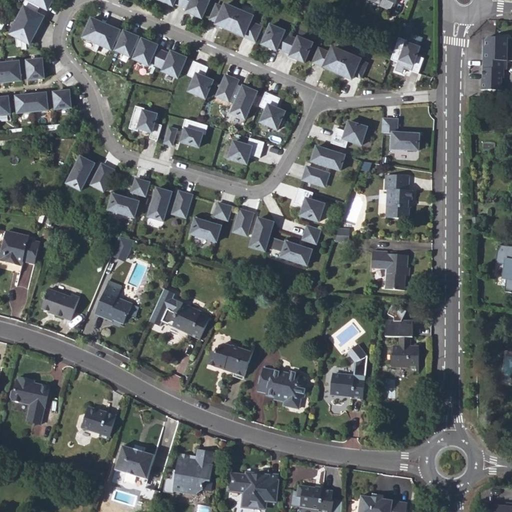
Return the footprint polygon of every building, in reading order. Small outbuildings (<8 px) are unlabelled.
[(28,0),(26,0),(23,6),(25,7),(37,14),(41,7),(47,11),(52,0),(28,0)] [(157,0),(158,0),(173,7),(174,4),(188,10),(187,12),(202,19),(210,0),(157,0)] [(393,2),(395,3),(396,0),(380,0),(378,5),(389,10),(393,2)] [(230,31),(239,11),(238,12),(224,6),(223,8),(216,5),(210,20),(217,23),(216,25),(230,31)] [(18,22),(11,35),(16,38),(26,43),(30,45),(37,31),(36,31),(44,17),(37,14),(25,7),(17,21),(18,22)] [(253,17),(239,11),(230,31),(231,30),(245,36),(253,17)] [(119,43),(123,34),(120,32),(120,31),(92,19),(83,38),(95,43),(92,50),(97,52),(100,45),(112,51),(116,41),(119,43)] [(261,27),(254,24),(248,39),(255,42),(261,27)] [(284,52),(290,37),(284,34),(285,32),(270,26),(262,45),(276,52),(278,49),(284,52)] [(139,39),(139,38),(124,32),(123,34),(119,43),(116,51),(131,58),(135,48),(138,50),(142,40),(139,39)] [(290,37),(284,52),(291,55),(290,57),(304,64),(313,44),(298,38),(297,40),(290,37)] [(406,40),(397,37),(390,59),(398,62),(399,60),(412,64),(410,70),(418,73),(423,57),(416,55),(419,47),(405,42),(406,40)] [(486,37),(484,40),(484,52),(482,52),(482,60),(506,61),(506,38),(486,37)] [(27,49),(26,43),(16,38),(17,47),(22,47),(22,50),(27,49)] [(171,52),(170,55),(157,49),(158,46),(143,39),(134,60),(149,66),(151,64),(164,69),(163,72),(178,79),(187,59),(171,52)] [(326,52),(319,49),(312,64),(320,67),(326,52)] [(337,75),(346,54),(346,55),(332,49),(323,68),(337,75)] [(346,54),(337,75),(338,75),(338,74),(352,80),(354,76),(361,79),(367,64),(360,61),(361,60),(346,54)] [(43,59),(28,61),(30,80),(45,79),(43,59)] [(506,61),(482,60),(482,83),(481,83),(480,90),(501,90),(501,78),(503,78),(503,69),(506,69),(506,61)] [(208,68),(194,61),(188,76),(194,79),(189,92),(206,99),(213,81),(204,77),(208,68)] [(0,83),(22,81),(20,62),(0,63),(0,83)] [(239,81),(226,75),(220,88),(233,94),(239,81)] [(245,120),(257,93),(243,86),(231,114),(245,120)] [(233,94),(220,88),(216,97),(229,102),(233,94)] [(55,93),(56,109),(72,108),(70,91),(55,93)] [(17,97),(19,114),(49,111),(47,93),(17,97)] [(280,99),(266,93),(259,107),(266,110),(261,123),(277,130),(285,113),(276,109),(280,99)] [(0,98),(0,115),(11,115),(9,97),(0,98)] [(145,109),(136,106),(129,128),(138,131),(139,129),(152,133),(150,138),(158,141),(162,125),(155,123),(158,115),(144,111),(145,109)] [(208,126),(185,119),(183,128),(185,129),(181,142),(199,148),(203,134),(205,135),(208,126)] [(397,120),(383,119),(382,133),(392,134),(391,149),(418,151),(419,135),(421,135),(421,132),(409,132),(409,134),(397,133),(397,120)] [(335,128),(330,143),(345,147),(348,140),(361,144),(367,126),(348,121),(345,131),(335,128)] [(169,128),(165,143),(173,145),(177,130),(169,128)] [(247,145),(234,141),(228,159),(247,165),(250,155),(260,158),(264,143),(249,138),(247,145)] [(345,155),(316,147),(312,162),(341,170),(345,155)] [(81,191),(94,165),(80,158),(67,184),(81,191)] [(108,184),(114,171),(102,165),(95,177),(108,184)] [(320,171),(307,167),(303,180),(316,184),(320,171)] [(320,171),(316,184),(326,187),(330,173),(320,171)] [(385,190),(387,191),(386,218),(409,219),(409,208),(408,208),(409,200),(412,200),(412,191),(408,191),(408,176),(386,175),(385,190)] [(103,192),(108,184),(95,177),(91,186),(103,192)] [(150,183),(136,179),(132,192),(146,196),(150,183)] [(164,221),(172,193),(157,188),(148,217),(164,221)] [(313,193),(298,188),(293,203),(303,206),(300,216),(318,222),(324,205),(310,200),(313,193)] [(113,195),(109,210),(135,218),(139,202),(123,197),(124,195),(112,191),(111,194),(113,195)] [(188,209),(192,195),(179,191),(175,205),(188,209)] [(232,207),(218,203),(214,216),(228,220),(232,207)] [(186,218),(188,209),(175,205),(172,214),(186,218)] [(253,213),(240,209),(236,223),(249,227),(253,213)] [(217,242),(221,226),(205,222),(206,219),(194,216),(193,219),(195,219),(191,234),(217,242)] [(274,223),(259,218),(250,247),(265,252),(274,223)] [(249,227),(236,223),(233,232),(247,236),(249,227)] [(320,230),(307,226),(302,239),(316,244),(320,230)] [(1,259),(23,265),(24,261),(35,264),(41,243),(31,239),(31,236),(10,230),(1,259)] [(126,262),(128,259),(120,255),(123,247),(131,250),(134,244),(119,238),(112,256),(126,262)] [(109,242),(101,239),(98,247),(106,250),(109,242)] [(285,239),(284,242),(286,242),(281,257),(306,266),(312,250),(296,245),(296,243),(285,239)] [(511,246),(498,245),(495,274),(507,276),(506,291),(511,292),(511,246)] [(120,255),(128,259),(131,250),(123,247),(120,255)] [(371,268),(386,269),(384,289),(404,290),(405,281),(403,279),(403,275),(409,276),(409,267),(407,266),(407,255),(387,254),(387,251),(372,251),(371,268)] [(105,319),(107,317),(113,320),(124,323),(127,315),(128,315),(133,305),(117,298),(120,290),(108,285),(95,315),(105,319)] [(42,308),(55,313),(55,315),(71,321),(79,298),(71,295),(71,297),(49,289),(42,308)] [(174,322),(181,325),(183,331),(191,334),(191,335),(199,339),(210,316),(201,312),(201,313),(182,304),(182,303),(176,300),(173,299),(175,295),(164,289),(149,321),(160,327),(163,322),(168,324),(173,322),(174,322)] [(386,336),(399,337),(399,345),(393,345),(393,354),(391,355),(391,367),(407,367),(407,368),(419,368),(419,346),(411,345),(410,341),(412,341),(412,321),(386,320),(386,336)] [(172,326),(183,331),(181,325),(174,322),(172,326)] [(242,347),(232,344),(232,345),(224,343),(219,344),(215,353),(211,351),(207,364),(217,368),(217,366),(223,368),(223,370),(243,377),(252,351),(242,347)] [(354,375),(332,372),(331,381),(333,384),(332,393),(351,395),(351,397),(362,399),(365,376),(367,355),(358,343),(348,351),(355,361),(354,375)] [(274,396),(274,394),(283,395),(281,400),(293,403),(293,398),(299,400),(303,397),(305,386),(297,384),(299,373),(288,371),(287,373),(263,367),(261,374),(259,376),(256,390),(266,393),(265,394),(274,396)] [(9,399),(12,403),(26,406),(23,422),(38,426),(41,412),(44,410),(49,388),(31,384),(32,382),(18,379),(18,381),(16,381),(15,390),(11,392),(9,399)] [(281,400),(280,405),(297,409),(299,400),(293,398),(293,403),(281,400)] [(82,429),(99,435),(98,437),(107,440),(115,416),(106,413),(105,415),(88,409),(82,429)] [(135,452),(123,448),(115,473),(147,483),(155,458),(143,455),(135,452)] [(173,490),(195,495),(203,492),(204,485),(207,482),(210,482),(213,467),(211,466),(213,453),(199,451),(197,461),(190,460),(190,456),(179,454),(177,463),(179,463),(178,469),(176,469),(173,490)] [(246,475),(231,474),(230,491),(244,492),(243,506),(254,507),(254,505),(265,506),(266,501),(276,502),(278,477),(257,475),(257,478),(250,481),(246,475)] [(319,490),(298,487),(296,497),(302,498),(300,507),(318,510),(317,511),(332,511),(334,503),(332,500),(333,492),(322,490),(319,490)] [(371,497),(361,495),(358,511),(405,511),(407,503),(383,499),(371,497)] [(511,511),(511,503),(508,503),(508,507),(496,506),(495,511),(511,511)]
